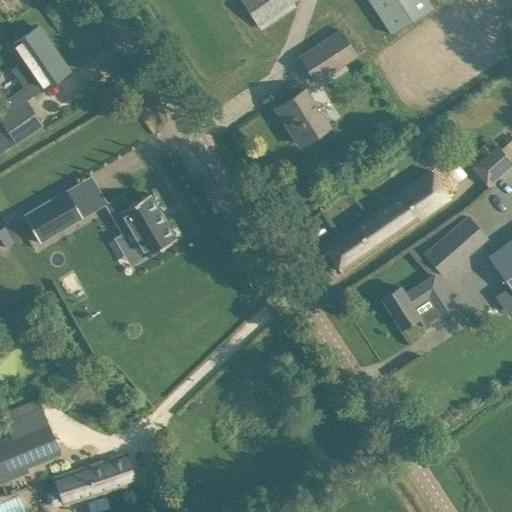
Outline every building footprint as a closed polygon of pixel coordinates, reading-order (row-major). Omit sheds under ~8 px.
[(240,0),(256,24),(273,13),(293,0),(240,0)] [(432,8),(427,0),(369,0),(392,34),(432,8)] [(25,87),(6,100),(12,109),(25,100),(26,102),(42,90),(68,72),(67,70),(65,72),(46,44),(48,43),(37,27),(10,45),(23,62),(12,69),(25,87)] [(357,55),(341,30),(300,57),(316,82),(357,55)] [(300,145),(316,134),(327,127),(303,90),(279,106),(293,127),(290,129),(300,145)] [(0,118),(9,132),(0,138),(0,155),(0,156),(42,125),(26,102),(25,100),(12,109),(0,117),(0,118)] [(488,186),(511,165),(511,161),(496,144),(470,166),(488,186)] [(342,272),(451,197),(432,169),(323,244),(342,272)] [(67,189),(23,214),(40,242),(83,217),(67,189)] [(122,194),(105,203),(123,234),(130,230),(145,256),(176,238),(150,193),(128,205),(122,194)] [(443,275),(458,262),(485,237),(467,216),(424,254),(443,275)] [(511,290),(511,237),(487,255),(511,290)] [(401,329),(418,317),(425,328),(455,308),(434,275),(404,294),(400,286),(381,298),(401,329)] [(59,453),(46,422),(35,398),(0,414),(11,438),(0,442),(0,480),(1,483),(28,472),(26,467),(41,461),(59,453)] [(120,487),(135,482),(123,453),(54,477),(58,488),(48,491),(46,495),(45,498),(48,505),(50,507),(54,507),(64,504),(120,487)]
